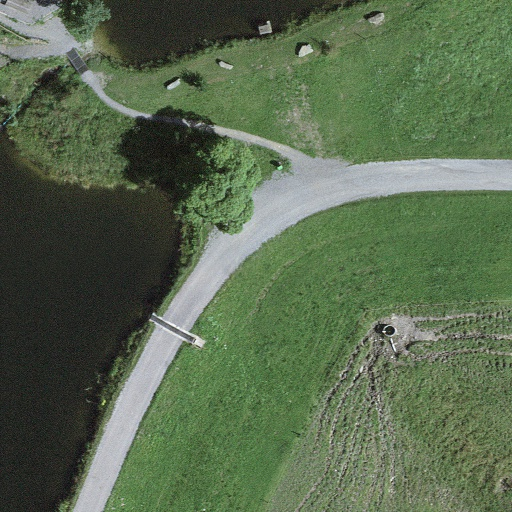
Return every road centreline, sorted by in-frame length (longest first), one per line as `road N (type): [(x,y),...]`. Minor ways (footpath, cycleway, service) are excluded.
road 1 (track): [(89,511),(155,358),(191,296),(250,227),(314,189)]
road 2 (track): [(314,189),(511,175)]
